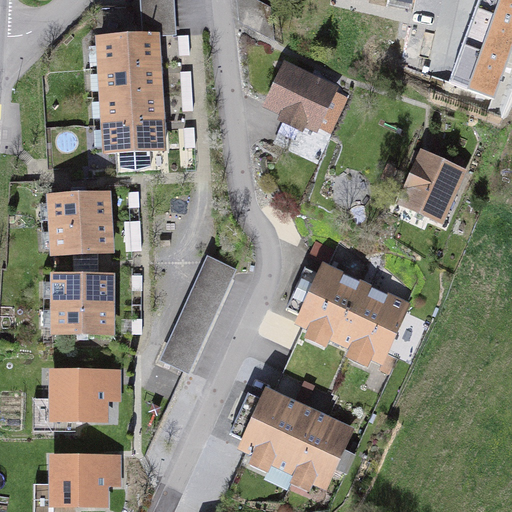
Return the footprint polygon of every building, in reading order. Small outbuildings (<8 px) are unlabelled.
[(143,0),(145,35),(173,33),(170,0),(143,0)] [(269,8),(253,0),(241,0),(244,25),(273,40),(269,8)] [(463,34),(470,0),(438,0),(433,28),(463,34)] [(511,0),(497,0),(476,59),(506,70),(511,51),(511,0)] [(99,40),(100,69),(158,66),(156,37),(99,40)] [(102,97),(160,94),(158,66),(100,69),(102,97)] [(332,90),(286,69),(269,106),(286,114),(283,119),(300,127),(303,122),(315,127),(332,90)] [(104,125),(161,122),(160,94),(102,97),(104,125)] [(161,122),(104,125),(105,154),(163,151),(161,122)] [(402,203),(440,219),(460,173),(423,157),(402,203)] [(51,227),(109,223),(107,194),(50,198),(51,227)] [(109,223),(51,227),(53,256),(111,253),(109,223)] [(206,266),(163,360),(187,371),(229,277),(206,266)] [(327,338),(382,362),(408,306),(326,269),(322,276),(305,268),(286,310),(303,318),(300,325),(311,330),(307,341),(323,348),(327,338)] [(54,276),(53,305),(111,305),(111,276),(54,276)] [(111,334),(111,305),(53,305),(53,334),(111,334)] [(53,419),(104,419),(104,374),(53,374),(53,419)] [(345,428),(272,395),(269,403),(248,394),(229,434),(250,444),(246,451),(296,474),(291,484),(307,491),(312,481),(320,485),(328,466),(345,473),(353,455),(337,447),(345,428)] [(53,459),(53,504),(104,504),(104,459),(53,459)]
